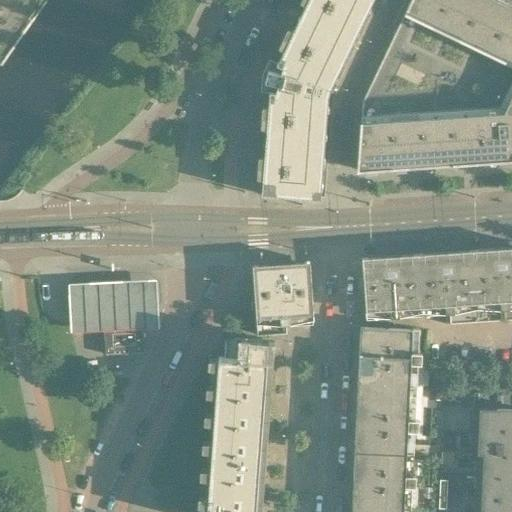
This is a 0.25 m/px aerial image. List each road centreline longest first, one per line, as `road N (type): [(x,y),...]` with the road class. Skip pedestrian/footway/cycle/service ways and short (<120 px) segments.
road 1 (residential): [(94,511),(101,475),(187,287),(193,241)]
road 2 (residential): [(328,511),(347,226)]
road 3 (residential): [(347,226),(347,105),(394,0)]
road 4 (residential): [(194,214),(207,97),(254,0)]
road 5 (tertiary): [(194,214),(0,228)]
road 6 (tertiary): [(0,242),(193,241)]
road 7 (tertiary): [(347,226),(511,215)]
road 8 (tertiary): [(193,241),(347,226)]
road 9 (tertiary): [(347,226),(194,214)]
